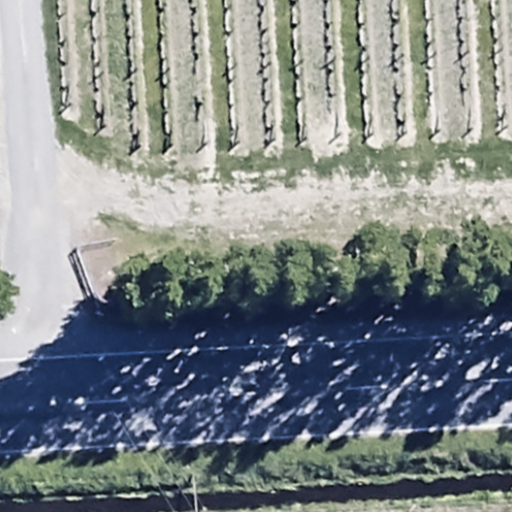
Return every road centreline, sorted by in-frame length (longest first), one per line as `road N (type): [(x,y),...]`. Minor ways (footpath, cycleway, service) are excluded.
road 1 (secondary): [(0,401),(511,374)]
road 2 (track): [(27,400),(7,0)]
